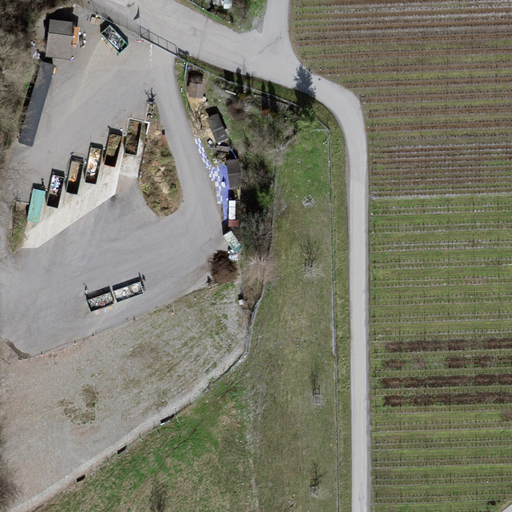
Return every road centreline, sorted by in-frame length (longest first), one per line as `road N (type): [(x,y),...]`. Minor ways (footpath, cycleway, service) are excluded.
road 1 (unclassified): [(275,58),(332,95),(350,115),(357,147),(361,511)]
road 2 (unclassified): [(275,58),(232,51),(175,22),(161,57)]
